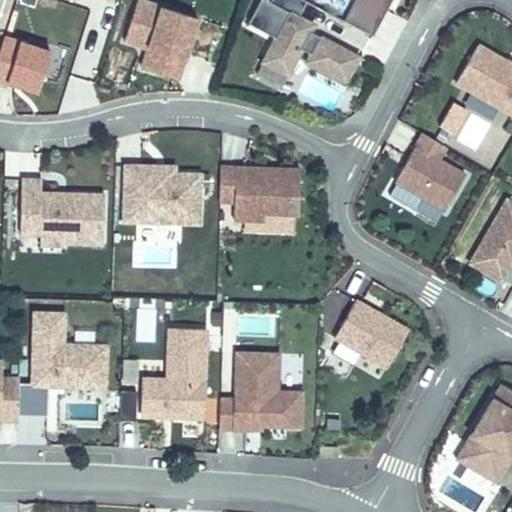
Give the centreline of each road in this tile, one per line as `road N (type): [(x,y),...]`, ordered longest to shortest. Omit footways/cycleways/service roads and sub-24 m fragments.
road 1 (residential): [(0,127),(66,126),(175,104),(293,138),(348,169)]
road 2 (residential): [(0,480),(277,494),(339,511)]
road 3 (residential): [(348,169),(331,200),(337,235),(481,324)]
road 4 (residential): [(378,511),(481,324)]
road 5 (residential): [(442,0),(348,169)]
